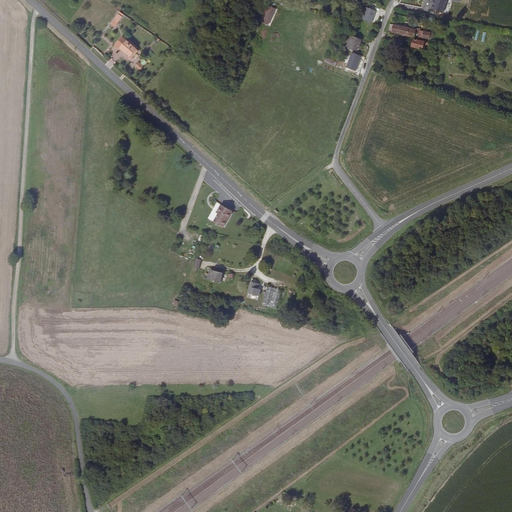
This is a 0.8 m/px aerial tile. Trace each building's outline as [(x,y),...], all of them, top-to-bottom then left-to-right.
[(433,0),(431,9),(444,13),(447,0),(433,0)] [(267,5),(260,22),(268,25),(276,8),(267,5)] [(361,19),(371,23),(376,10),(366,6),(361,19)] [(123,15),(120,13),(110,25),(113,27),(123,15)] [(387,32),(391,33),(393,33),(407,36),(408,28),(396,26),(396,24),(390,23),(387,32)] [(417,30),(408,28),(407,36),(413,37),(414,33),(416,33),(417,30)] [(422,31),(421,39),(428,40),(429,38),(432,39),(432,36),(429,35),(430,33),(422,31)] [(354,48),(359,37),(349,32),(344,44),(354,48)] [(120,36),(113,45),(117,48),(122,53),(123,51),(128,55),(126,56),(128,58),(135,48),(120,36)] [(422,49),(424,42),(413,40),(412,47),(422,49)] [(324,62),(333,66),(335,61),(326,57),(324,62)] [(214,222),(223,227),(233,211),(222,204),(219,210),(220,211),(214,222)] [(195,258),(193,268),(199,269),(201,260),(195,258)] [(212,269),(211,274),(209,274),(208,278),(222,281),(224,271),(212,269)] [(279,307),(283,289),(263,284),(259,303),(279,307)]
